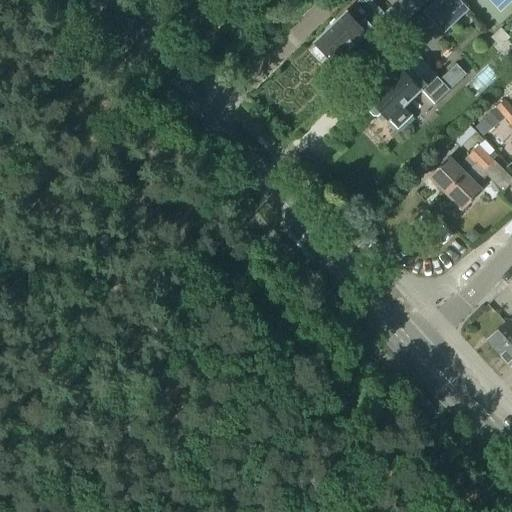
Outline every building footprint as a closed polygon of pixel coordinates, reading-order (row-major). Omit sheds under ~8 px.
[(380,18),(363,0),(316,45),(317,46),(310,52),(321,64),(328,58),(335,65),(382,20),(381,20),(382,18),(381,17),(380,18)] [(408,0),(385,23),(396,35),(432,0),(408,0)] [(443,35),(468,11),(457,0),(437,0),(423,14),(443,35)] [(284,25),(294,16),(283,5),(273,14),(284,25)] [(501,30),(491,39),(497,45),(503,46),(510,39),(501,30)] [(405,64),(403,65),(402,65),(401,66),(401,67),(400,68),(400,69),(400,71),(401,72),(402,73),(370,102),(371,103),(368,106),(368,110),(374,117),(378,117),(381,114),(389,122),(390,121),(398,130),(412,117),(404,108),(422,91),(436,105),(467,76),(457,66),(441,82),(429,70),(420,78),(408,65),(406,65),(405,64)] [(511,109),(505,101),(496,109),(503,118),(505,121),(511,114),(511,109)] [(503,118),(496,109),(485,118),(493,127),(503,118)] [(468,158),(459,167),(466,175),(475,166),(486,155),(479,147),(468,158)] [(473,182),(477,186),(487,177),(503,193),(511,183),(511,180),(486,155),(475,166),(466,175),(474,182),(473,182)] [(429,178),(446,195),(466,175),(459,167),(449,158),(429,178)] [(483,192),(477,186),(473,182),(474,182),(466,175),(446,195),(463,212),(483,192)] [(466,237),(473,244),(480,237),(473,230),(466,237)] [(510,320),(487,342),(498,354),(511,341),(511,321),(511,322),(510,320)] [(511,341),(498,354),(510,367),(511,365),(511,341)]
